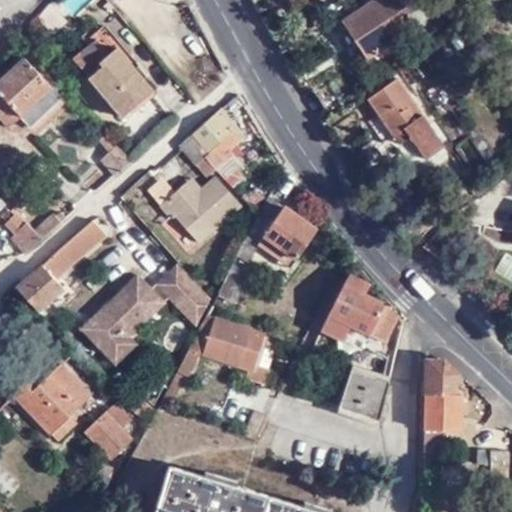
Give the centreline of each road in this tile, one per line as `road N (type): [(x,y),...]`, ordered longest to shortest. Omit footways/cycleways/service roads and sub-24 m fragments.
road 1 (tertiary): [(219,0),(320,177),(421,298)]
road 2 (residential): [(377,511),(175,439)]
road 3 (residential): [(421,298),(391,450)]
road 4 (tertiary): [(421,298),(511,384)]
